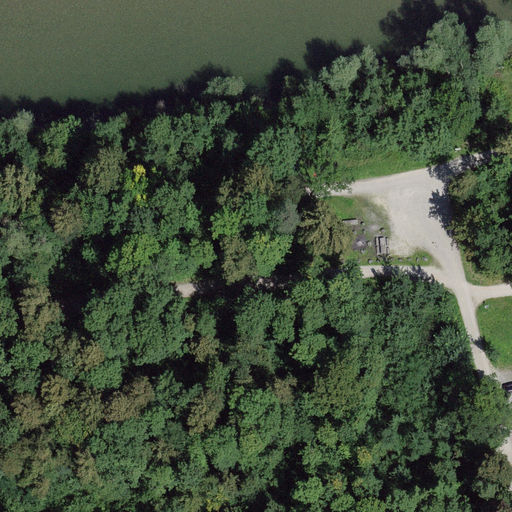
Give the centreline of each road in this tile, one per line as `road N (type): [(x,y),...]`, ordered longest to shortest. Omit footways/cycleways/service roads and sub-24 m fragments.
road 1 (unknown): [(0,318),(377,269),(442,277),(483,294),(511,289)]
road 2 (track): [(511,153),(326,189),(0,224)]
road 3 (track): [(436,171),(511,481)]
